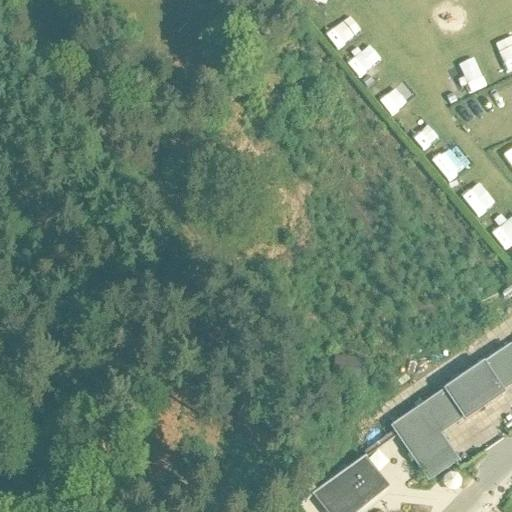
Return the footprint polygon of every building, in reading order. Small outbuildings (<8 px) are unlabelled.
[(397,119),(413,108),(402,92),(386,103),(397,119)] [(237,183),(215,156),(202,167),(212,180),(193,195),(204,209),(237,183)] [(511,352),(510,350),(390,431),(428,486),(459,465),(441,438),(463,423),(465,426),(505,398),(503,395),(511,388),(511,352)] [(361,384),(363,362),(334,359),(332,381),(361,384)] [(365,459),(313,496),(325,511),(358,511),(389,488),(365,459)]
